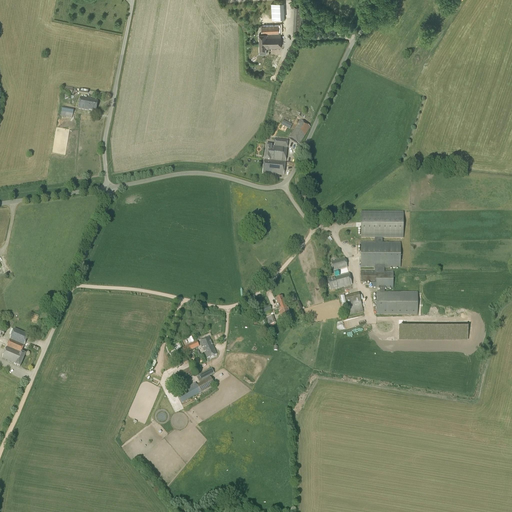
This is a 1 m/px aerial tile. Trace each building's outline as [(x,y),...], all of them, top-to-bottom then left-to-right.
[(272,19),(284,18),(283,3),(271,4),(272,19)] [(259,51),(259,54),(266,54),(266,49),(281,48),(280,32),(281,32),(281,24),(261,25),(261,34),(258,34),(258,51),(259,51)] [(96,111),(98,102),(91,100),(91,99),(81,97),(78,109),(89,111),(89,110),(96,111)] [(72,118),(74,110),(62,108),(61,117),(65,118),(65,117),(72,118)] [(290,129),(292,125),(283,120),(281,125),(290,129)] [(299,144),(310,128),(300,121),(289,137),(299,144)] [(265,160),(285,163),(288,141),(275,139),(274,147),(273,147),(273,148),(272,148),(272,146),(267,145),(265,160)] [(284,175),(285,163),(265,160),(265,161),(264,161),(263,173),(284,175)] [(403,238),(403,212),(361,212),(361,238),(375,238),(375,243),(361,243),(361,267),(375,267),(375,272),(361,272),(361,282),(376,283),(376,288),(380,288),(380,292),(376,292),(376,315),(417,315),(417,293),(385,292),(385,288),(393,288),(393,272),(384,272),(384,267),(400,267),(400,243),(382,243),(382,238),(403,238)] [(336,277),(349,274),(345,259),(332,263),(334,272),(336,277)] [(349,274),(336,277),(334,278),(328,280),(330,291),(352,285),(349,274)] [(349,315),(363,312),(359,293),(345,297),(349,315)] [(282,297),(276,299),(281,311),(279,312),(282,319),(289,316),(290,319),(292,318),(291,315),(288,308),(287,309),(282,297)] [(262,314),(271,310),(270,306),(260,310),(262,314)] [(269,325),(276,323),(273,315),(266,318),(269,325)] [(364,316),(337,322),(339,330),(365,324),(364,316)] [(20,367),(26,354),(22,352),(29,335),(15,329),(3,358),(15,364),(15,365),(20,367)] [(217,354),(209,337),(200,342),(202,347),(201,348),(202,350),(203,349),(208,359),(217,354)] [(184,353),(199,346),(197,342),(170,354),(172,358),(184,353)] [(186,360),(167,370),(168,373),(185,364),(188,363),(186,360)] [(172,386),(194,375),(190,368),(169,379),(172,386)] [(199,381),(214,373),(212,369),(197,377),(199,381)] [(201,392),(214,385),(210,378),(197,385),(196,382),(176,393),(182,403),(201,393),(201,392)]
